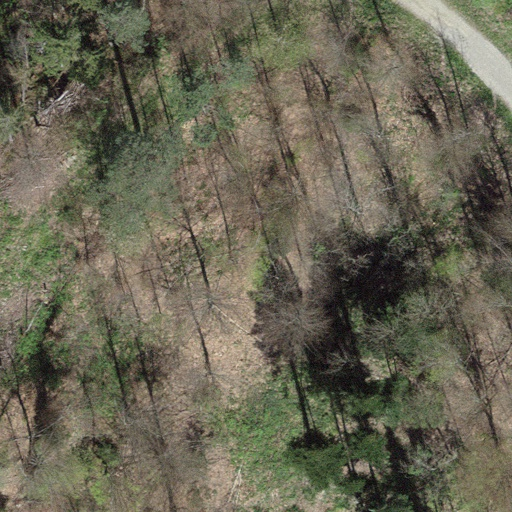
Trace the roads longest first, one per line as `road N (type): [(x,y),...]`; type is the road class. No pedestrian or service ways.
road 1 (track): [(0,265),(12,240),(71,176),(258,0)]
road 2 (track): [(511,91),(407,0)]
